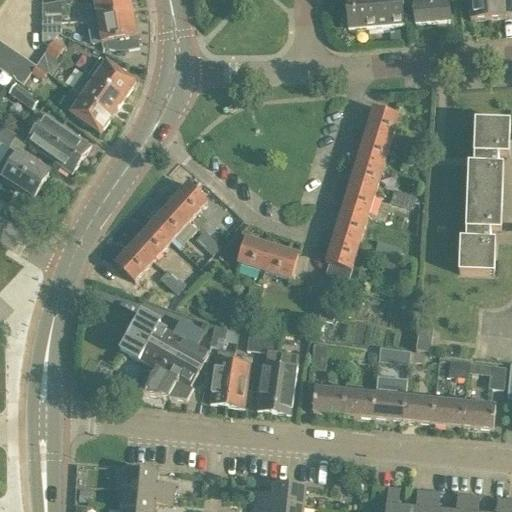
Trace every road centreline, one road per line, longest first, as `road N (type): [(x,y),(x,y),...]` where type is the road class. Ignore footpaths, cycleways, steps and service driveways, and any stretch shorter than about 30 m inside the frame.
road 1 (residential): [(511,462),(66,422),(46,427)]
road 2 (residential): [(356,67),(307,234),(253,219),(156,130)]
road 3 (secondary): [(71,268),(82,237),(156,130)]
road 4 (secondary): [(46,427),(55,325),(71,268)]
road 5 (residential): [(356,67),(511,57)]
road 6 (residential): [(175,74),(303,67)]
